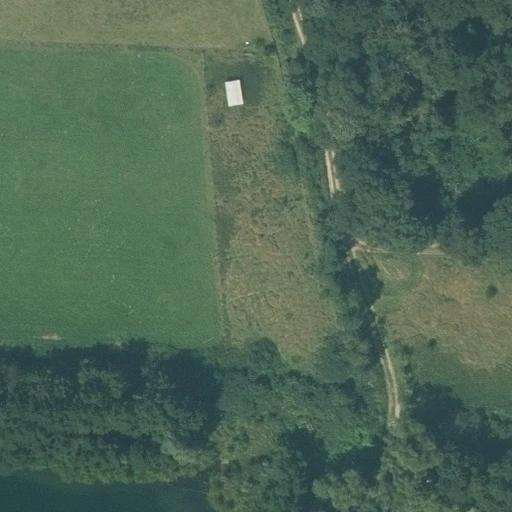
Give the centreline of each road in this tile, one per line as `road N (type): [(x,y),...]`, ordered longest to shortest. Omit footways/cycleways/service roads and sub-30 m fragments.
road 1 (track): [(338,223),(385,366),(391,413),(350,511)]
road 2 (track): [(292,0),(338,223)]
road 3 (track): [(338,223),(397,247),(511,252)]
